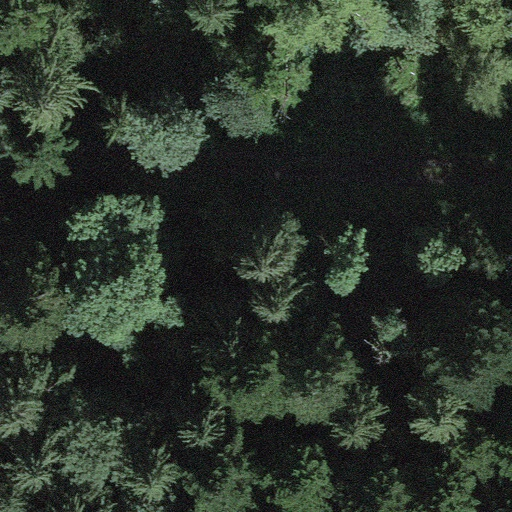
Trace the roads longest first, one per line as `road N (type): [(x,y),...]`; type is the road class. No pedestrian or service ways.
road 1 (track): [(0,137),(173,156),(511,162)]
road 2 (track): [(108,0),(0,82)]
